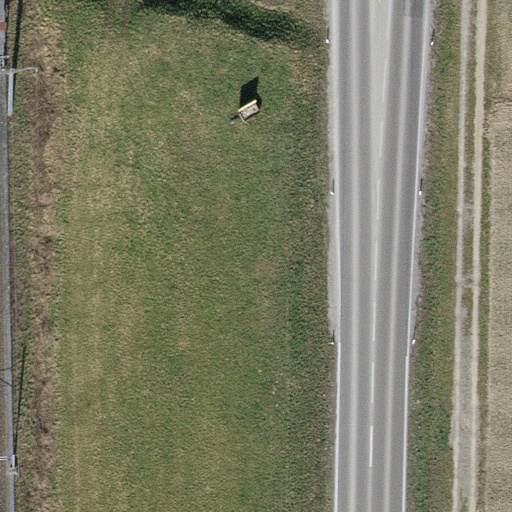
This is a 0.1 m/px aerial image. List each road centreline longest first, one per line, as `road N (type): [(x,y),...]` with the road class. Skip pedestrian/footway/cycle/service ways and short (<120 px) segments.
road 1 (track): [(483,0),(468,511)]
road 2 (primary): [(374,511),(384,0)]
